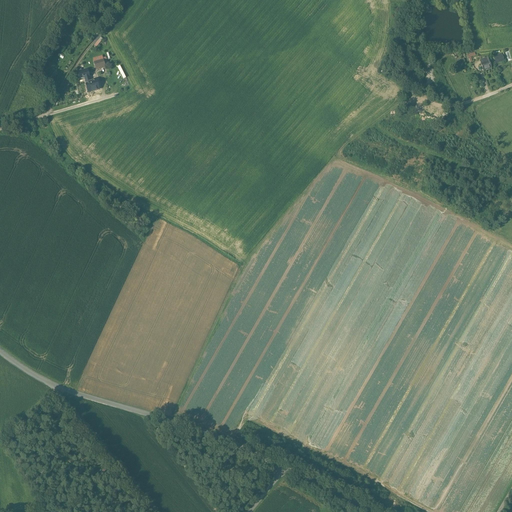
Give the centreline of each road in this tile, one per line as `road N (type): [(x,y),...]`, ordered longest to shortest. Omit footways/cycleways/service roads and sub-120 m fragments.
road 1 (tertiary): [(55,386),(195,427),(283,467)]
road 2 (unclassified): [(55,386),(155,511)]
road 3 (track): [(47,114),(128,0)]
